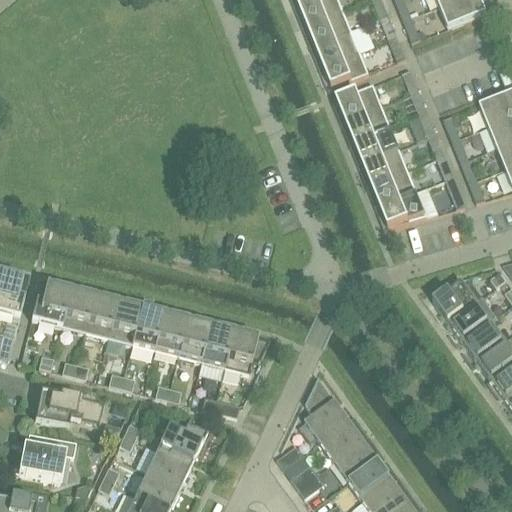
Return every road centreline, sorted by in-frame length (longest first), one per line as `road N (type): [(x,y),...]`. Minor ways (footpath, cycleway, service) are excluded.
road 1 (residential): [(337,293),(0,206)]
road 2 (residential): [(220,0),(337,293)]
road 3 (residential): [(254,468),(337,293)]
road 4 (residential): [(337,293),(511,241)]
